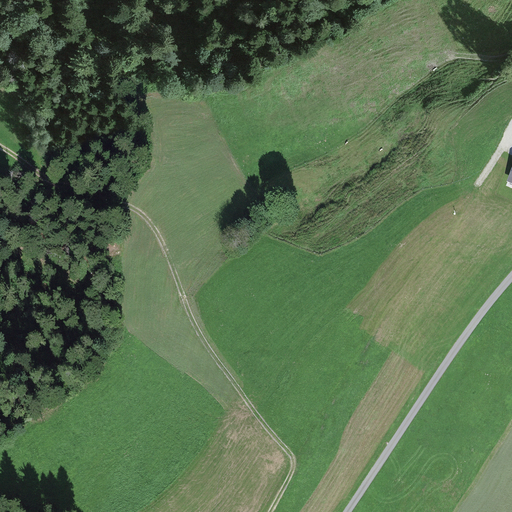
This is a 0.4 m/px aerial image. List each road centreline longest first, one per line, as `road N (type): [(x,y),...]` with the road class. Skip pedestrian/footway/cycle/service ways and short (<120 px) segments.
road 1 (track): [(0,148),(47,182),(149,222),(191,322),(294,462),(272,511)]
road 2 (unclassified): [(511,279),(349,511)]
